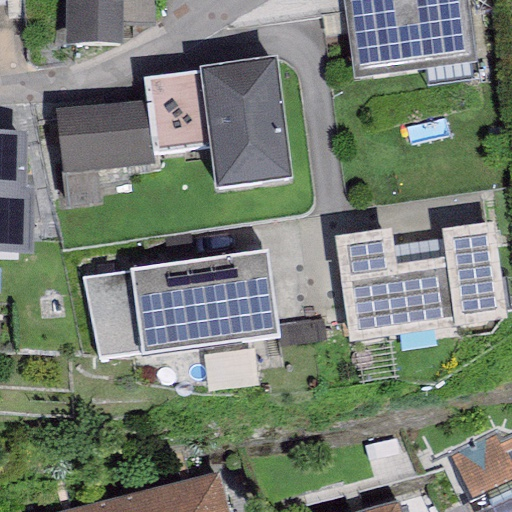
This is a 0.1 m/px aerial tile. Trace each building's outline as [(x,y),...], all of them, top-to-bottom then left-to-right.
[(68,49),(121,49),(121,25),(152,25),(152,0),(87,0),(68,0),(68,49)] [(348,0),(357,78),(469,66),(461,0),(348,0)] [(291,190),(276,68),(198,77),(144,83),(147,106),(55,117),(62,177),(154,167),(152,155),(207,149),(212,199),(291,190)] [(19,143),(0,142),(0,257),(26,259),(27,221),(28,198),(18,198),(19,143)] [(389,240),(336,247),(350,343),(501,322),(489,232),(442,239),(446,265),(393,273),(389,240)] [(217,268),(135,278),(143,353),(274,338),(265,262),(217,268)] [(475,511),(511,511),(511,444),(495,453),(489,442),(451,460),(475,511)] [(221,511),(215,486),(107,511),(221,511)]
